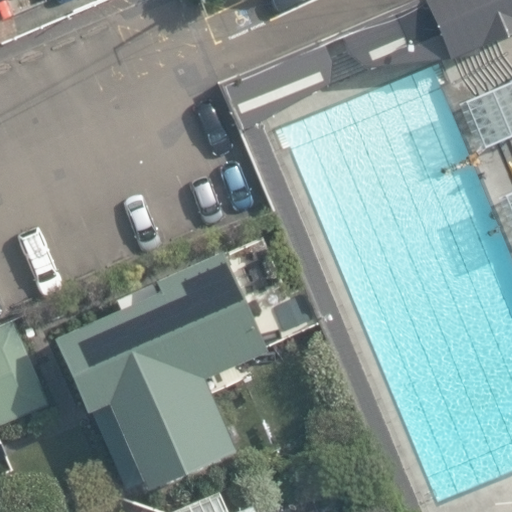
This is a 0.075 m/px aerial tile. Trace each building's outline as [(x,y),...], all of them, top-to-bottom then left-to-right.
[(433,53),(411,0),(408,0),(310,44),(210,84),(230,135),(330,79),(433,53)] [(511,0),(411,0),(433,53),(437,62),(511,31),(511,0)] [(511,87),(452,111),(469,157),(511,141),(511,87)] [(511,192),(489,203),(510,249),(511,247),(511,192)] [(258,350),(218,250),(55,314),(124,490),(230,448),(200,373),(258,350)] [(0,423),(44,406),(10,319),(0,322),(0,423)]
